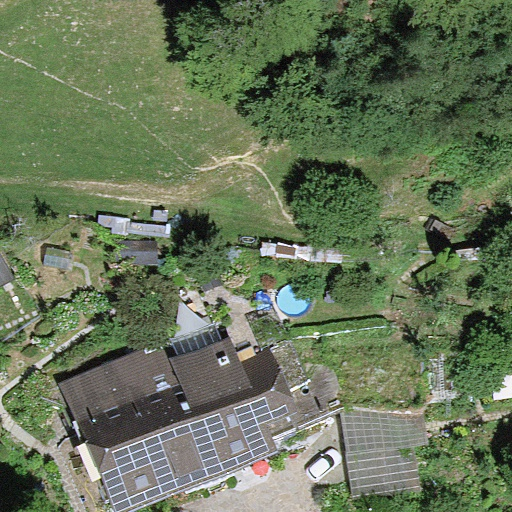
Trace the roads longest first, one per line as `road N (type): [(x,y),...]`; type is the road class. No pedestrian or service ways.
road 1 (track): [(0,199),(123,207),(187,200),(219,179),(246,180),(288,220)]
road 2 (track): [(511,204),(288,220)]
